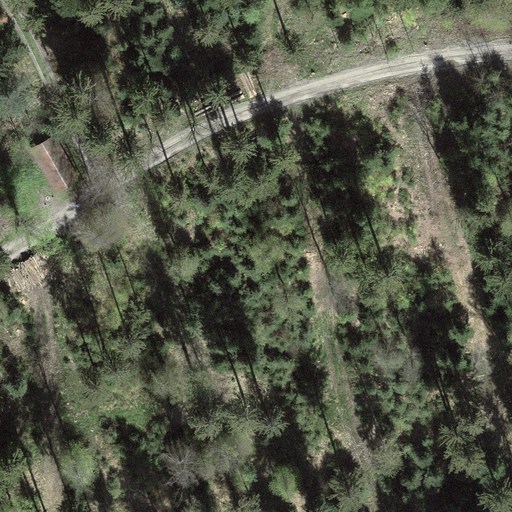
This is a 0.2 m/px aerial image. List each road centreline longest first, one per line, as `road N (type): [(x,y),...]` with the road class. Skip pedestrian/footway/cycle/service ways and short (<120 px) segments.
road 1 (track): [(511,49),(358,73),(251,108),(105,184),(0,255)]
road 2 (track): [(105,184),(3,0)]
